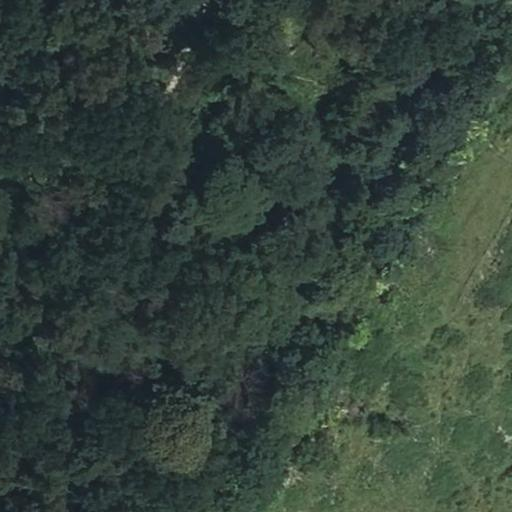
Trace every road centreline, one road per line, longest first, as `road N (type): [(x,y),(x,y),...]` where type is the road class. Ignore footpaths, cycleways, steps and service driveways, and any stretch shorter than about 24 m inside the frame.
road 1 (track): [(175,511),(349,208),(451,0)]
road 2 (track): [(205,0),(142,139),(0,380)]
